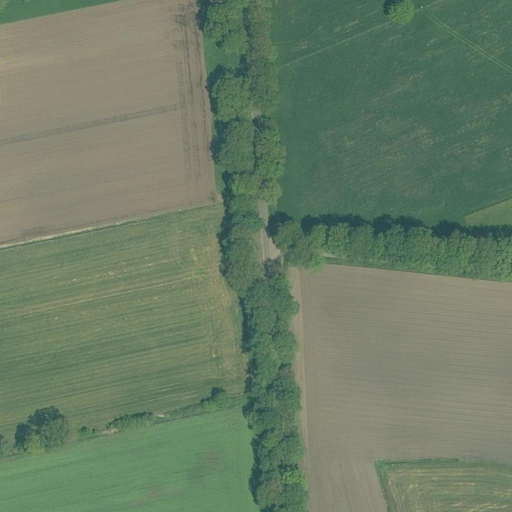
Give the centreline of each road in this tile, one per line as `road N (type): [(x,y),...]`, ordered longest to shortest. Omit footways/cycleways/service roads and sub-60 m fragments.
road 1 (unclassified): [(285,511),(266,249)]
road 2 (unclassified): [(266,249),(246,0)]
road 3 (unclassified): [(266,249),(511,271)]
